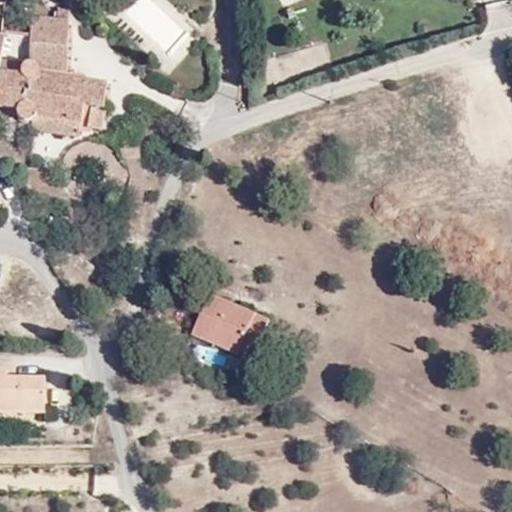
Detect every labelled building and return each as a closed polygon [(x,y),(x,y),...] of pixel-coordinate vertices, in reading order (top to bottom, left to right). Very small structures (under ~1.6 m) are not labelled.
[(45,37),(31,36),(29,65),(41,73),(69,73),(72,17),(60,16),(60,24),(45,24),(45,37)] [(32,23),(32,31),(31,36),(45,37),(45,24),(32,23)] [(32,31),(3,28),(2,34),(0,47),(0,79),(41,82),(41,73),(29,65),(31,36),(32,31)] [(41,82),(0,79),(0,103),(16,104),(16,121),(21,122),(21,130),(38,132),(41,82)] [(110,87),(41,82),(38,132),(82,136),(84,106),(95,106),(95,125),(108,126),(110,87)] [(118,192),(111,218),(128,220),(136,191),(126,149),(108,151),(118,192)] [(246,348),(258,356),(278,326),(228,292),(205,327),(243,353),(246,348)] [(0,375),(0,405),(21,406),(21,421),(46,422),(47,381),(11,381),(11,375),(0,375)] [(0,405),(0,420),(21,421),(21,406),(0,405)]
